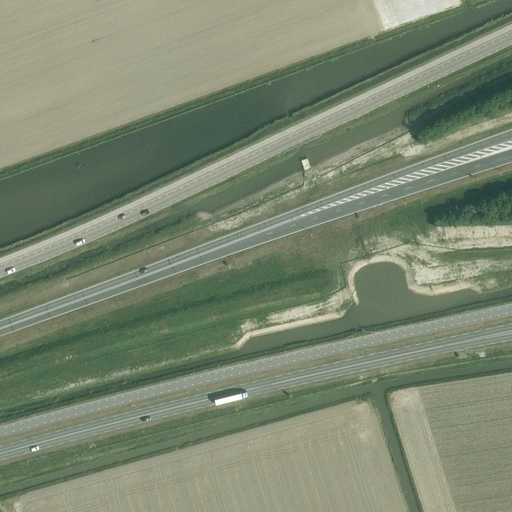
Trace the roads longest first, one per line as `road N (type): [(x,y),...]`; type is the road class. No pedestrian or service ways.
road 1 (secondary): [(0,272),(511,39)]
road 2 (unclassified): [(511,309),(0,432)]
road 3 (secondary): [(0,454),(511,332)]
road 4 (trunk): [(511,135),(249,236)]
road 5 (trunk): [(249,236),(511,156)]
road 6 (trunk): [(249,236),(0,328)]
